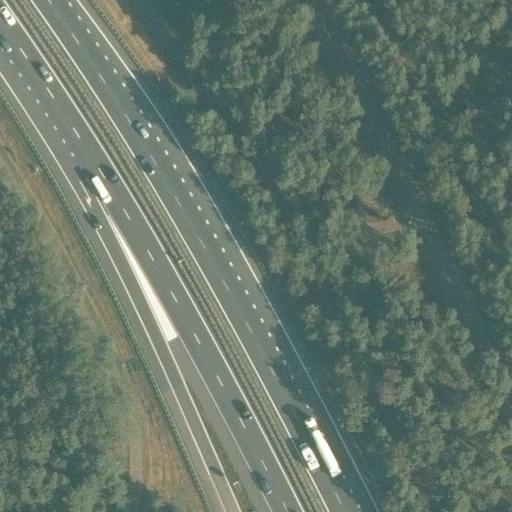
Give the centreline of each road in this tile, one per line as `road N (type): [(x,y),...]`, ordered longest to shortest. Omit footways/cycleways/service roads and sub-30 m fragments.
road 1 (motorway): [(343,511),(150,157),(46,0)]
road 2 (tertiary): [(511,409),(302,0)]
road 3 (motorway): [(99,170),(285,511)]
road 4 (unclassified): [(0,177),(116,369),(135,461),(129,511)]
road 5 (motorway): [(99,170),(159,347),(232,511)]
road 6 (motorway): [(0,21),(99,170)]
